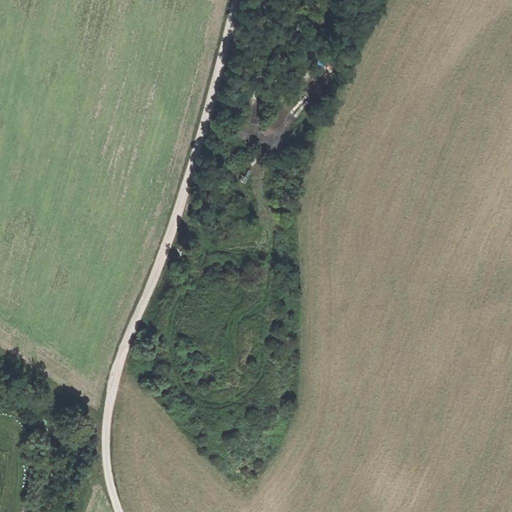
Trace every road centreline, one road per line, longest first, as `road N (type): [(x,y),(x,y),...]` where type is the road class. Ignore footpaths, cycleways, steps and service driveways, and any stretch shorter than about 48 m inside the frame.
road 1 (track): [(237,0),(172,237),(106,429),(106,468),(121,511)]
road 2 (track): [(0,355),(106,429)]
